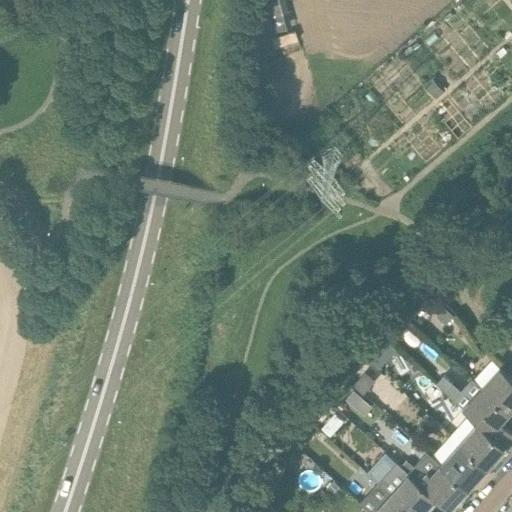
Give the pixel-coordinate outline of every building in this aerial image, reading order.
[(286,12),(283,0),(248,0),(255,24),(271,20),(270,16),(286,12)] [(436,316),(445,324),(453,314),(445,307),(436,316)] [(388,359),(376,348),(367,358),(379,368),(388,359)] [(482,388),(509,412),(511,408),(511,376),(501,367),(482,388)] [(364,394),(376,380),(366,371),(353,385),(364,394)] [(447,393),(455,384),(443,373),(435,383),(447,393)] [(477,421),(506,446),(508,448),(511,444),(511,432),(500,422),(509,412),(482,388),(464,408),(478,420),(477,421)] [(350,404),(349,398),(345,394),(337,402),(345,409),(350,404)] [(459,441),(487,467),(506,446),(477,421),(459,441)] [(296,444),(301,448),(308,440),(303,436),(296,444)] [(440,462),(468,487),(487,467),(459,441),(440,462)] [(397,461),(379,481),(390,492),(412,511),(433,511),(428,507),(437,497),(418,480),(397,461)] [(418,480),(437,497),(449,509),(468,487),(440,462),(431,473),(427,469),(418,480)] [(335,500),(337,497),(344,489),(339,485),(333,480),(326,488),(332,493),(330,496),(335,500)] [(412,511),(390,492),(372,511),(412,511)] [(253,502),(262,510),(267,505),(258,497),(253,502)]
